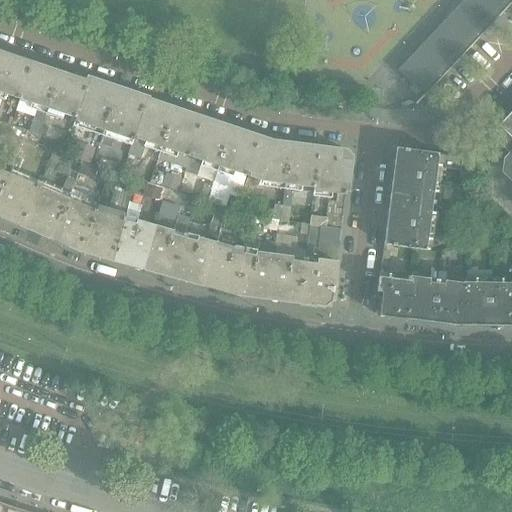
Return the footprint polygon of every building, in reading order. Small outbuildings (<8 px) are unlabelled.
[(416,105),(488,28),(471,12),(481,0),(462,0),(397,71),(423,95),(414,104),(416,105)] [(488,28),(511,2),(511,0),(481,0),(471,12),(488,28)] [(0,93),(18,100),(31,62),(0,51),(0,93)] [(74,119),(88,81),(31,62),(18,100),(38,107),(28,132),(10,126),(7,136),(34,145),(38,136),(43,120),(52,123),(56,113),(74,119)] [(132,141),(146,100),(146,99),(88,79),(88,81),(74,119),(73,122),(103,132),(100,140),(101,141),(109,143),(112,135),(127,140),(132,141)] [(189,158),(202,119),(146,100),(132,141),(127,156),(140,160),(146,143),(161,149),(158,157),(173,162),(176,154),(189,158)] [(511,110),(498,126),(498,125),(488,135),(508,153),(502,159),(500,173),(511,184),(511,110)] [(246,177),(257,138),(202,119),(189,158),(190,158),(185,173),(197,177),(202,162),(246,177)] [(0,133),(7,136),(10,126),(0,123),(0,133)] [(313,189),(317,148),(271,142),(257,138),(246,177),(261,182),(284,185),(282,207),(280,223),(288,224),(293,186),(313,189)] [(345,195),(350,157),(345,152),(317,148),(313,189),(313,192),(330,194),(330,202),(327,202),(327,203),(343,205),(345,195)] [(436,169),(438,155),(396,149),(394,164),(393,164),(392,176),(391,183),(389,197),(431,202),(436,169)] [(460,172),(462,158),(438,155),(436,169),(460,172)] [(0,217),(20,226),(37,186),(15,177),(23,161),(16,158),(9,174),(0,170),(0,217)] [(113,173),(115,166),(100,160),(97,167),(113,173)] [(82,162),(78,174),(93,179),(96,167),(82,162)] [(177,192),(181,179),(164,174),(161,187),(177,192)] [(95,211),(68,199),(75,182),(66,179),(59,196),(37,186),(20,226),(77,251),(79,252),(95,211)] [(159,202),(162,189),(146,185),(142,198),(159,202)] [(206,203),(211,188),(203,185),(199,200),(206,203)] [(214,205),(219,190),(211,188),(206,203),(214,205)] [(425,252),(428,230),(431,202),(389,197),(388,211),(387,211),(385,230),(385,231),(383,246),(425,252)] [(308,227),(309,227),(340,230),(343,205),(327,203),(325,218),(310,217),(308,227)] [(280,223),(282,207),(274,206),(272,222),(277,223),(280,223)] [(112,261),(123,222),(123,219),(96,211),(95,211),(79,252),(112,261)] [(235,295),(243,254),(247,237),(225,231),(227,226),(230,216),(223,214),(221,224),(220,224),(219,227),(217,237),(215,243),(184,235),(183,238),(173,278),(235,295)] [(173,278),(183,238),(172,235),(175,223),(157,217),(154,226),(136,221),(135,225),(123,222),(112,261),(173,278)] [(298,304),(304,260),(308,228),(300,227),(299,234),(298,234),(298,239),(276,236),(277,223),(272,222),(269,222),(265,254),(255,252),(254,256),(243,254),(235,295),(298,304)] [(217,237),(219,227),(209,225),(206,234),(217,237)] [(340,231),(340,230),(309,227),(308,237),(339,241),(340,231)] [(331,302),(339,241),(308,237),(306,247),(316,249),(315,260),(316,260),(315,265),(306,264),(306,260),(304,260),(298,304),(325,307),(331,302)] [(405,320),(405,319),(410,277),(409,277),(409,281),(378,278),(377,292),(382,292),(379,314),(378,314),(378,316),(405,320)] [(457,325),(462,284),(458,284),(444,282),(443,286),(429,284),(429,280),(410,277),(405,319),(418,321),(444,324),(457,326),(457,325)] [(511,326),(511,285),(462,284),(457,325),(477,326),(478,326),(484,326),(497,326),(511,326)] [(142,446),(147,435),(132,429),(128,440),(142,446)]
